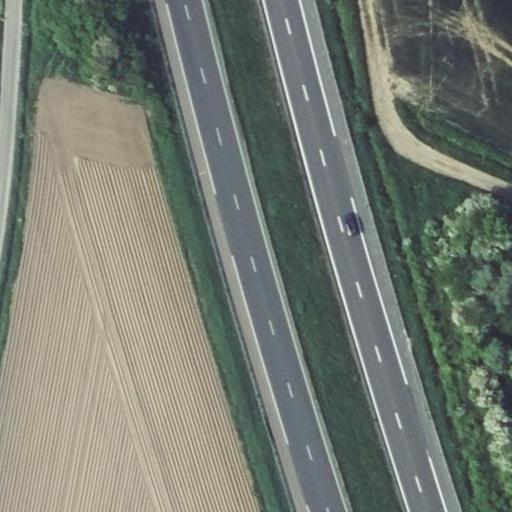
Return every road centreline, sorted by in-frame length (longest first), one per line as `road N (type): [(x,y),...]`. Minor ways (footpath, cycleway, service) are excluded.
road 1 (motorway): [(428,511),(282,0)]
road 2 (motorway): [(184,0),(327,511)]
road 3 (track): [(364,0),(387,117),(399,136),(511,193)]
road 4 (unclassified): [(14,0),(0,203)]
